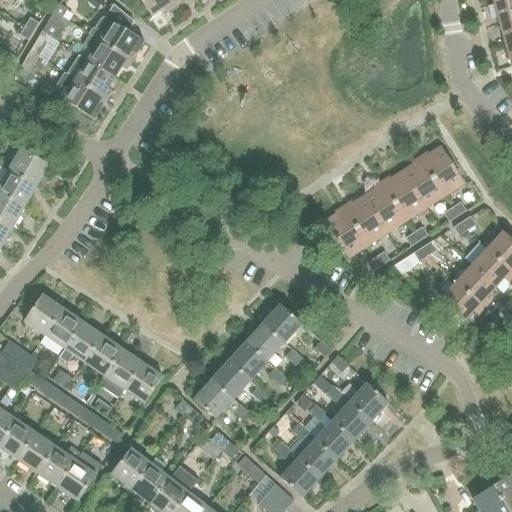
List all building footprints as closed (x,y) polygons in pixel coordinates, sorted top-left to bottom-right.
[(174,10),(167,0),(139,0),(152,18),(163,10),(167,15),(174,10)] [(167,0),(174,10),(183,4),(180,0),(167,0)] [(365,0),(367,9),(380,7),(378,0),(365,0)] [(511,0),(504,0),(494,3),(499,24),(511,20),(511,0)] [(59,5),(54,13),(63,19),(68,10),(59,5)] [(89,35),(100,42),(132,62),(145,43),(127,31),(133,22),(113,6),(105,18),(100,19),(95,28),(91,30),(89,35)] [(63,19),(54,13),(48,22),(64,32),(70,23),(63,19)] [(30,19),(26,27),(35,33),(40,25),(30,19)] [(511,20),(499,24),(505,45),(511,43),(511,20)] [(35,33),(26,27),(20,36),(29,42),(35,33)] [(42,33),(30,53),(39,58),(51,38),(42,33)] [(86,49),(80,57),(114,79),(122,67),(127,71),(132,62),(100,42),(93,53),(86,49)] [(24,61),(21,67),(30,73),(34,67),(39,58),(30,53),(24,61)] [(79,56),(66,76),(108,102),(113,94),(107,90),(114,79),(80,57),(79,56)] [(108,102),(66,76),(64,74),(47,101),(66,113),(70,106),(95,121),(108,102)] [(428,153),(420,158),(445,197),(465,185),(441,148),(429,155),(428,153)] [(20,151),(8,172),(36,188),(48,167),(20,151)] [(413,166),(402,173),(426,209),(445,197),(420,158),(411,163),(413,166)] [(8,172),(0,185),(0,194),(24,209),(36,188),(8,172)] [(389,177),(381,182),(406,222),(426,209),(402,173),(391,180),(389,177)] [(374,191),(363,198),(387,234),(406,222),(381,182),(373,188),(374,191)] [(0,194),(0,222),(12,230),(24,209),(0,194)] [(351,202),(342,207),(367,246),(387,234),(363,198),(353,204),(351,202)] [(460,204),(453,208),(458,217),(466,212),(460,204)] [(367,246),(342,207),(335,212),(336,215),(324,222),(348,259),(367,246)] [(458,217),(453,208),(444,214),(449,223),(458,217)] [(470,217),(460,224),(466,232),(475,226),(470,217)] [(0,222),(0,250),(12,230),(0,222)] [(466,232),(460,224),(453,229),(458,237),(466,232)] [(422,228),(414,234),(419,242),(427,237),(422,228)] [(511,241),(503,233),(487,250),(511,273),(511,241)] [(419,242),(414,234),(405,239),(410,247),(419,242)] [(430,243),(421,249),(427,258),(436,252),(430,243)] [(427,258),(421,249),(414,254),(419,262),(427,258)] [(511,273),(487,250),(471,267),(495,289),(504,279),(508,284),(511,279),(511,273)] [(384,253),(375,259),(380,267),(389,261),(384,253)] [(380,267),(375,259),(367,264),(372,272),(380,267)] [(471,267),(456,283),(484,310),(491,303),(486,298),(495,289),(471,267)] [(447,278),(432,294),(439,300),(463,323),(473,312),(477,317),(484,310),(456,283),(454,285),(447,278)] [(24,324),(44,337),(62,310),(42,297),(24,324)] [(280,306),(263,324),(285,344),(302,325),(280,306)] [(44,337),(64,351),(82,323),(62,310),(44,337)] [(64,351),(59,359),(67,365),(73,356),(84,364),(103,337),(82,323),(64,351)] [(263,324),(246,343),(267,363),(285,344),(263,324)] [(84,364),(104,377),(123,350),(103,337),(84,364)] [(1,353),(20,365),(27,354),(8,342),(7,344),(1,353)] [(331,351),(320,342),(314,349),(324,358),(331,351)] [(246,343),(229,362),(250,382),(267,363),(246,343)] [(121,396),(124,391),(143,364),(123,350),(104,377),(101,383),(98,387),(118,401),(121,396)] [(291,350),(285,357),(296,367),(301,361),(302,359),(291,350)] [(0,354),(0,366),(13,375),(20,365),(1,353),(0,354)] [(20,365),(30,372),(37,361),(27,354),(20,365)] [(336,357),(330,364),(341,373),(347,366),(336,357)] [(229,362),(212,381),(233,400),(250,382),(229,362)] [(143,364),(124,391),(144,404),(163,377),(143,364)] [(23,382),(27,384),(33,375),(30,372),(20,365),(13,375),(23,382)] [(0,382),(6,386),(13,375),(0,366),(0,382)] [(285,379),(275,369),(268,376),(279,386),(285,379)] [(59,371),(53,381),(66,390),(72,380),(59,371)] [(16,393),(23,382),(13,375),(6,386),(16,393)] [(27,384),(37,391),(43,381),(33,375),(27,384)] [(37,391),(47,398),(53,388),(43,381),(37,391)] [(212,381),(194,400),(216,420),(227,407),(234,413),(240,406),(233,400),(212,381)] [(366,384),(349,403),(371,423),(388,404),(372,390),(366,384)] [(332,388),(331,387),(325,394),(336,404),(343,396),(333,388),(332,388)] [(47,398),(57,404),(63,395),(53,388),(47,398)] [(268,396),(258,388),(251,396),(262,404),(268,396)] [(57,404),(67,411),(73,402),(63,395),(57,404)] [(303,395),(297,402),(299,404),(297,406),(302,412),(305,409),(307,412),(313,418),(304,429),(303,430),(307,434),(309,436),(315,441),(337,461),(354,442),(332,422),(314,405),(306,398),(303,395)] [(175,408),(186,418),(193,410),(183,400),(175,408)] [(67,411),(77,418),(83,408),(73,402),(67,411)] [(349,403),(332,422),(354,442),(371,423),(349,403)] [(240,406),(234,413),(244,423),(251,416),(240,406)] [(77,418),(87,424),(93,415),(83,408),(77,418)] [(292,408),(286,415),(289,418),(296,411),(292,408)] [(193,410),(186,418),(196,427),(204,419),(193,410)] [(0,444),(16,422),(0,411),(0,444)] [(87,424),(97,431),(103,422),(93,415),(87,424)] [(0,444),(0,449),(18,461),(36,435),(16,422),(0,444)] [(97,431),(107,438),(113,429),(103,422),(97,431)] [(298,424),(291,432),(301,440),(307,434),(303,430),(304,429),(298,424)] [(113,429),(107,438),(117,445),(123,435),(113,429)] [(211,441),(221,450),(229,442),(218,433),(211,441)] [(18,461),(38,475),(56,449),(36,435),(18,461)] [(315,441),(298,460),(319,480),(337,461),(315,441)] [(229,442),(221,450),(231,460),(239,451),(229,442)] [(291,452),(281,443),(274,451),(285,460),(291,452)] [(38,475),(58,489),(81,455),(70,448),(65,455),(56,449),(38,475)] [(111,475),(130,490),(150,465),(131,450),(111,475)] [(81,455),(58,489),(79,502),(96,476),(102,467),(94,461),(82,453),(81,455)] [(237,465),(248,475),(255,466),(245,457),(237,465)] [(319,480),(298,460),(280,479),(302,499),(319,480)] [(130,490),(150,505),(169,479),(150,465),(130,490)] [(255,466),(248,475),(258,484),(266,476),(255,466)] [(511,511),(511,473),(494,485),(511,511)] [(150,505),(158,511),(174,511),(189,494),(169,479),(150,505)] [(276,485),(268,495),(285,511),(290,506),(294,502),(276,485)] [(511,511),(494,485),(473,498),(480,510),(476,511),(511,511)] [(174,511),(205,511),(208,509),(189,494),(174,511)] [(284,511),(285,511),(268,495),(259,504),(267,511),(284,511)]
